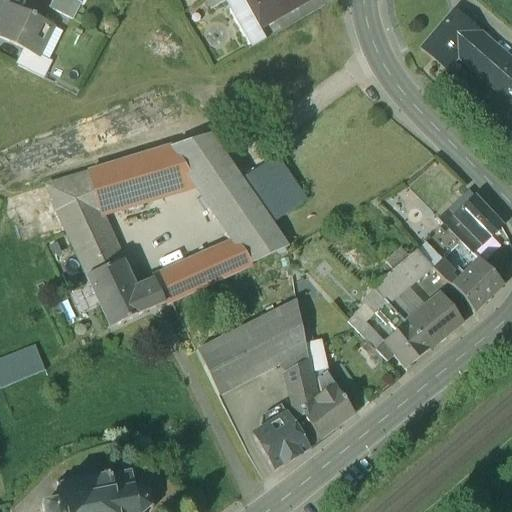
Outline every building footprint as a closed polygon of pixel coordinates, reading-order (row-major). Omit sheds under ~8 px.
[(71,5),(61,0),(54,0),(49,11),(73,23),(80,8),(72,4),(71,5)] [(204,0),(211,11),(227,2),(230,0),(204,0)] [(230,0),(227,2),(253,48),(266,41),(260,31),(241,0),(230,0)] [(306,0),(241,0),(260,31),(308,3),(306,0)] [(52,29),(7,7),(0,20),(0,40),(23,51),(37,59),(38,57),(52,29)] [(452,14),(421,50),(445,71),(461,52),(495,81),(496,82),(511,64),(452,14)] [(65,36),(52,29),(38,57),(51,64),(65,36)] [(37,59),(23,51),(15,67),(43,81),(51,64),(38,57),(37,59)] [(511,65),(511,64),(496,82),(495,81),(489,87),(501,97),(511,85),(511,65)] [(210,137),(88,175),(89,180),(99,214),(172,192),(192,181),(224,157),(210,137)] [(283,156),(243,184),(272,227),(312,198),(283,156)] [(243,184),(224,157),(192,181),(237,245),(251,265),(287,249),(272,227),(243,184)] [(99,214),(89,180),(51,196),(89,278),(123,263),(99,214)] [(468,191),(437,220),(473,255),(492,236),(502,227),(468,191)] [(479,261),(483,265),(502,247),(492,236),(473,255),(479,261)] [(237,245),(136,290),(147,313),(251,265),(237,245)] [(402,251),(381,266),(387,273),(371,290),(377,296),(396,316),(404,310),(394,298),(431,268),(416,252),(408,259),(402,251)] [(460,280),(456,284),(450,277),(453,274),(441,261),(432,270),(443,282),(452,288),(475,314),(503,286),(483,265),(479,261),(460,280)] [(89,278),(86,279),(110,330),(147,313),(136,290),(123,263),(89,278)] [(460,280),(453,274),(450,277),(456,284),(460,280)] [(440,296),(463,324),(475,314),(452,288),(440,296)] [(396,316),(377,296),(366,306),(386,326),(388,324),(396,333),(407,325),(406,323),(404,325),(396,316)] [(440,296),(406,323),(407,325),(428,352),(463,324),(440,296)] [(295,305),(241,331),(263,376),(277,369),(286,379),(294,422),(318,406),(316,404),(315,400),(310,375),(304,346),(304,345),(295,305)] [(383,343),(356,315),(347,324),(375,352),(383,343)] [(428,352),(407,325),(396,333),(383,343),(375,352),(387,364),(394,357),(405,370),(428,352)] [(241,331),(195,353),(206,374),(218,398),(234,390),(263,376),(241,331)] [(318,343),(304,346),(310,375),(323,372),(318,343)] [(38,357),(0,372),(0,390),(44,372),(38,357)] [(326,375),(323,372),(310,375),(315,400),(321,396),(317,381),(326,375)] [(294,422),(292,423),(308,448),(310,449),(354,416),(326,375),(317,381),(321,396),(315,400),(316,404),(318,406),(294,422)] [(369,404),(354,383),(344,392),(358,412),(369,404)] [(263,447),(234,390),(218,398),(248,455),(263,447)] [(263,447),(248,455),(263,480),(299,459),(284,434),(263,447)] [(95,473),(90,478),(88,479),(88,482),(74,485),(74,481),(71,482),(72,486),(56,489),(53,487),(51,489),(54,491),(57,505),(53,506),(50,504),(45,504),(43,508),(43,510),(37,511),(143,511),(147,509),(151,511),(152,509),(148,507),(146,496),(149,493),(147,491),(144,494),(132,490),(129,474),(110,478),(111,477),(102,471),(95,473)]
